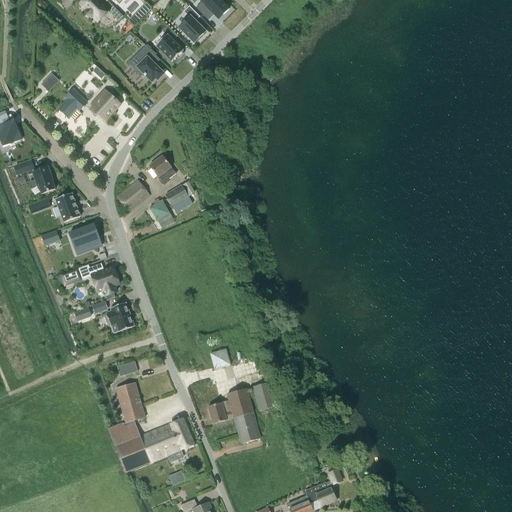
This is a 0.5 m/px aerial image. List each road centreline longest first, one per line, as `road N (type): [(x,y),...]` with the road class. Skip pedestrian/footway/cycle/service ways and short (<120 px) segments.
road 1 (residential): [(230,511),(112,213)]
road 2 (residential): [(112,213),(110,182),(146,121),(267,0)]
road 3 (residential): [(112,213),(22,113)]
